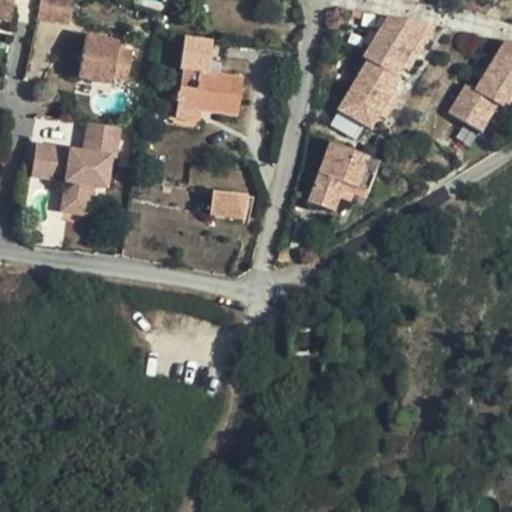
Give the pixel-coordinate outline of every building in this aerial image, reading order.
[(13,0),(0,0),(0,16),(10,16),(13,0)] [(81,0),(50,0),(48,14),(77,24),(81,0)] [(384,15),(374,33),(407,53),(414,38),(421,42),(431,25),(384,15)] [(374,33),(360,57),(365,59),(394,75),(399,65),(407,53),(374,33)] [(211,38),(181,37),(176,108),(240,117),(243,78),(210,73),(211,38)] [(421,42),(414,38),(407,53),(413,56),(421,42)] [(118,42),(84,39),(79,83),(126,86),(134,54),(118,42)] [(511,45),(499,43),(489,62),(511,74),(511,45)] [(413,56),(407,53),(399,65),(406,69),(413,56)] [(365,59),(352,83),(385,102),(393,88),(399,78),(394,75),(365,59)] [(508,93),(511,85),(511,74),(489,62),(471,93),(494,106),(499,110),(508,93)] [(352,83),(337,110),(370,129),(378,114),(385,102),(352,83)] [(399,92),(393,88),(385,102),(392,105),(399,92)] [(486,122),(494,106),(471,93),(461,88),(445,116),(479,135),(486,122)] [(511,95),(508,93),(499,110),(501,110),(506,113),(511,101),(511,95)] [(392,105),(385,102),(378,114),(385,118),(392,105)] [(494,106),(486,122),(492,125),(501,110),(499,110),(494,106)] [(106,190),(119,136),(90,128),(86,154),(37,147),(31,177),(64,183),(62,205),(90,214),(90,187),(106,190)] [(368,195),(380,165),(332,143),(319,175),(320,175),(309,203),(334,213),(340,199),(345,186),(368,195)] [(365,201),(368,195),(345,186),(340,199),(350,204),(354,197),(365,201)] [(243,200),(209,194),(210,215),(243,216),(243,200)]
